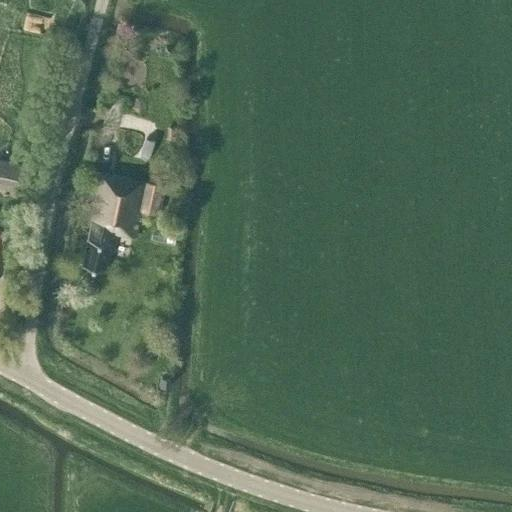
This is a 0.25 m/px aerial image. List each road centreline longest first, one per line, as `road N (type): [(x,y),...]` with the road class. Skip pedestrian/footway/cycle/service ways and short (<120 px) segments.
road 1 (unclassified): [(19,372),(49,202),(101,0)]
road 2 (tertiary): [(345,511),(181,456),(19,372)]
